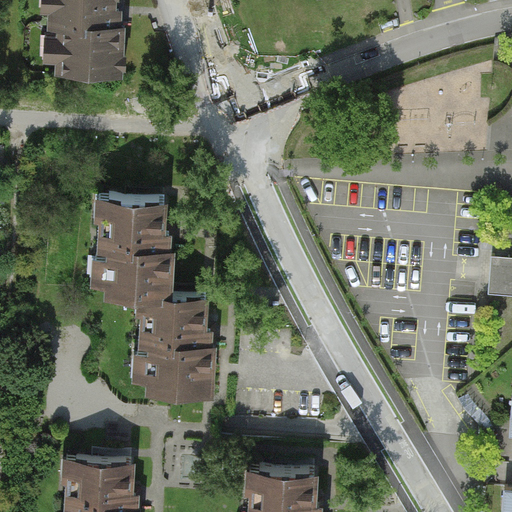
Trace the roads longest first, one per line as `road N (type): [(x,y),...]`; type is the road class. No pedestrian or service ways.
road 1 (residential): [(436,511),(263,194),(255,142)]
road 2 (residential): [(511,20),(288,95),(255,142)]
road 3 (residential): [(255,142),(232,118),(186,0)]
